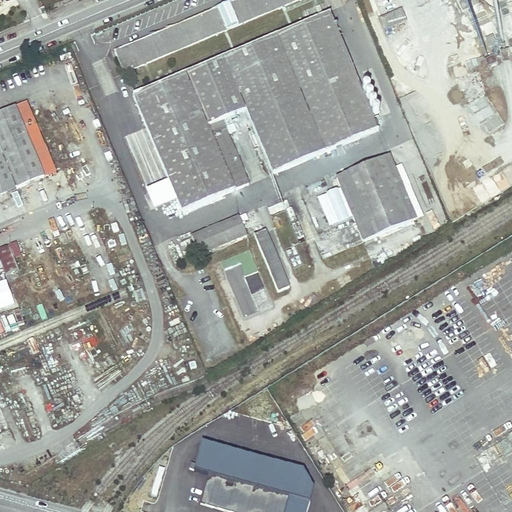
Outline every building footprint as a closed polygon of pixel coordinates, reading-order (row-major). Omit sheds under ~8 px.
[(299,0),(240,0),(114,54),(122,74),(299,0)] [(324,4),(307,11),(311,22),(328,15),(324,4)] [(401,9),(377,19),(382,31),(406,21),(401,9)] [(246,111),(259,143),(272,174),(377,130),(328,15),(311,22),(132,97),(139,114),(181,213),(249,185),(222,121),(246,111)] [(477,66),(485,63),(482,57),(475,60),(477,66)] [(39,138),(25,103),(0,113),(0,196),(43,178),(27,143),(39,138)] [(180,214),(138,114),(130,117),(155,175),(140,181),(158,223),(180,214)] [(43,178),(54,174),(39,138),(27,143),(43,178)] [(362,243),(389,232),(415,221),(404,192),(416,187),(401,151),(336,178),(362,243)] [(480,201),(498,194),(492,179),(474,186),(480,201)] [(246,237),(242,227),(238,217),(192,237),(200,256),(246,237)] [(289,287),(277,259),(265,230),(253,235),(277,292),(289,287)] [(9,246),(0,249),(0,263),(5,275),(18,270),(9,246)] [(304,468),(202,441),(195,469),(210,473),(202,505),(230,511),(306,511),(314,486),(304,468)]
